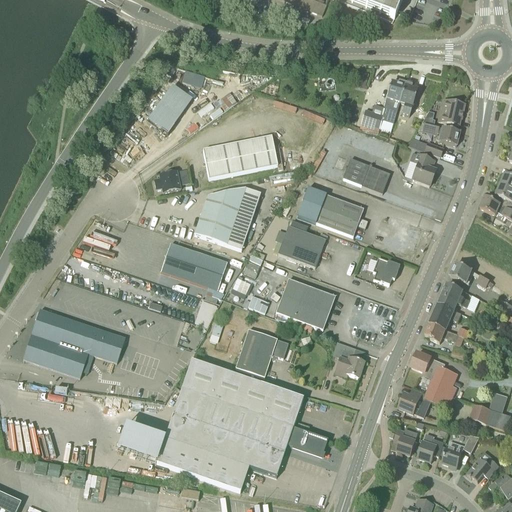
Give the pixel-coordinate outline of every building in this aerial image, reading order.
[(305,0),(293,0),(291,6),(301,10),(305,0)] [(311,14),(316,3),(307,0),(305,0),(301,10),(311,14)] [(402,0),(340,0),(394,22),(397,15),(402,0)] [(326,7),(316,3),(311,14),(322,19),(326,7)] [(182,84),(201,90),(205,78),(186,73),(182,84)] [(378,136),(379,131),(382,122),(393,126),(399,105),(405,87),(399,85),(398,87),(391,85),(383,111),(385,112),(383,118),(365,112),(361,126),(365,127),(364,132),(378,136)] [(410,88),(405,87),(399,105),(404,107),(401,117),(409,119),(417,92),(410,90),(410,88)] [(172,89),(148,125),(169,139),(193,103),(172,89)] [(223,101),(228,109),(236,104),(232,96),(223,101)] [(458,129),(460,122),(461,122),(464,107),(462,107),(461,105),(458,104),(457,106),(447,103),(445,112),(441,111),(439,124),(458,129)] [(421,126),(424,127),(433,129),(434,123),(432,122),(433,116),(428,114),(421,126)] [(424,127),(422,133),(437,137),(437,136),(440,137),(438,145),(456,149),(459,135),(433,129),(424,127)] [(277,169),(271,139),(203,153),(209,182),(277,169)] [(424,155),(427,146),(414,141),(409,149),(424,155)] [(424,155),(439,160),(443,151),(428,145),(427,146),(424,155)] [(418,167),(412,183),(429,189),(435,173),(431,171),(434,164),(412,156),(409,164),(418,167)] [(371,170),(372,168),(369,167),(368,169),(350,162),(342,181),(381,196),(388,176),(371,170)] [(159,178),(160,182),(154,183),(156,193),(162,192),(163,196),(180,192),(177,174),(159,178)] [(500,186),(511,191),(511,178),(505,175),(500,186)] [(511,191),(500,186),(496,198),(505,201),(502,207),(511,212),(511,191)] [(260,197),(245,191),(207,199),(194,238),(241,254),(260,197)] [(315,226),(326,198),(307,191),(296,219),(315,226)] [(326,198),(315,226),(353,240),(357,229),(365,232),(367,224),(360,221),(363,212),(326,198)] [(511,212),(501,206),(495,203),(485,198),(480,211),(496,218),(499,212),(504,215),(503,217),(511,223),(511,212)] [(511,238),(492,227),(486,240),(479,238),(473,252),(495,261),(499,251),(505,254),(511,238)] [(315,271),(325,242),(288,229),(277,257),(315,271)] [(86,237),(82,248),(96,253),(100,242),(86,237)] [(170,246),(160,275),(217,294),(227,266),(170,246)] [(389,288),(391,282),(394,283),(399,269),(378,261),(372,275),(375,276),(373,283),(389,288)] [(256,281),(260,268),(248,265),(244,278),(256,281)] [(472,273),(456,266),(450,279),(469,287),(472,281),(469,280),(472,273)] [(484,280),(480,278),(479,281),(477,284),(486,289),(488,287),(490,284),(484,280)] [(237,280),(232,292),(246,298),(251,286),(237,280)] [(322,333),(335,299),(288,282),(275,316),(322,333)] [(463,293),(447,286),(438,307),(455,314),(458,307),(467,311),(470,304),(461,300),(463,293)] [(193,326),(206,330),(218,307),(201,302),(193,326)] [(511,307),(501,302),(497,310),(511,317),(511,314),(511,307)] [(455,314),(438,307),(430,326),(446,333),(451,321),(458,324),(461,316),(455,314)] [(40,313),(31,338),(88,357),(117,366),(125,341),(40,313)] [(215,325),(212,337),(220,339),(223,326),(215,325)] [(442,340),(453,344),(457,345),(459,338),(446,333),(430,326),(425,338),(431,340),(430,342),(440,346),(442,340)] [(248,332),(235,371),(264,381),(272,358),(283,362),(288,346),(277,342),(248,332)] [(80,381),(88,357),(31,338),(23,362),(80,381)] [(344,348),(343,352),(337,369),(334,377),(346,381),(347,378),(358,381),(359,379),(361,378),(362,374),(361,373),(364,365),(362,365),(363,361),(353,358),(355,352),(344,348)] [(454,349),(452,358),(464,362),(467,353),(458,351),(454,349)] [(434,380),(430,390),(446,397),(456,376),(439,369),(438,371),(429,367),(431,361),(417,355),(411,370),(425,376),(434,380)] [(181,393),(293,431),(303,401),(260,387),(191,363),(181,393)] [(424,420),(431,404),(442,408),(446,397),(430,390),(427,398),(413,392),(410,399),(405,396),(399,411),(413,417),(414,415),(424,420)] [(327,443),(293,431),(181,393),(156,466),(192,479),(240,495),(248,470),(276,480),(283,459),(318,471),(327,443)] [(481,409),(476,423),(490,428),(495,413),(481,409)] [(408,432),(406,440),(403,439),(404,434),(398,432),(394,445),(399,447),(397,454),(410,458),(418,435),(408,432)] [(426,437),(423,445),(418,461),(431,465),(434,458),(439,460),(444,445),(433,442),(434,439),(426,437)] [(471,456),(480,440),(471,438),(463,452),(471,456)] [(448,449),(442,466),(457,471),(462,454),(448,449)] [(487,466),(480,461),(467,476),(470,479),(469,479),(471,481),(472,480),(478,485),(484,478),(489,482),(499,469),(490,462),(487,466)] [(119,487),(120,483),(62,472),(60,481),(73,484),(71,493),(84,496),(85,489),(95,491),(93,500),(98,501),(99,497),(104,498),(107,484),(119,487)] [(489,490),(489,491),(486,493),(492,501),(496,499),(499,502),(505,497),(509,502),(511,499),(511,482),(506,476),(489,490)] [(122,484),(121,493),(158,498),(159,489),(122,484)] [(200,495),(182,492),(181,500),(198,503),(200,495)] [(0,511),(17,511),(21,506),(18,504),(17,505),(0,497),(0,511)] [(409,511),(430,511),(432,507),(418,502),(415,511),(410,510),(409,511)]
